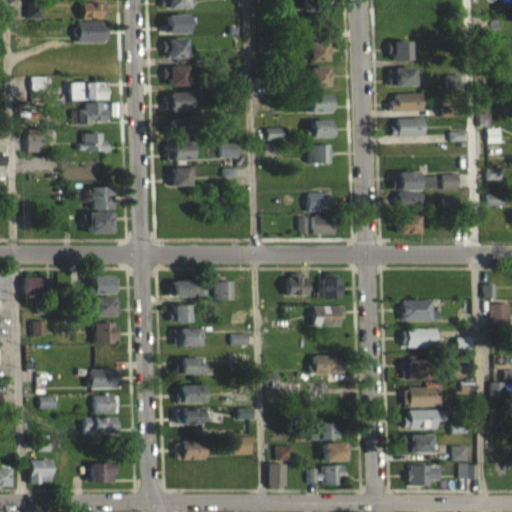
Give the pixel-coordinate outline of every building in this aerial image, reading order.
[(186,0),(158,0),(159,17),(186,16),(186,0)] [(300,0),(301,8),(323,7),(322,0),(300,0)] [(320,4),(300,3),(300,19),(319,20),(320,4)] [(24,25),(39,25),(39,9),(25,8),(24,25)] [(79,27),(104,27),(104,10),(79,10),(79,27)] [(165,42),(185,42),(185,23),(164,23),(165,42)] [(73,50),(105,50),(104,29),(73,29),(73,50)] [(184,66),(184,46),(164,47),(165,67),(184,66)] [(390,69),(408,69),(408,49),(384,50),(384,62),(390,62),(390,69)] [(325,69),(325,50),(304,50),(305,70),(325,69)] [(184,74),(166,74),(166,94),(184,93),(184,74)] [(328,95),(328,75),(306,75),(307,95),(328,95)] [(412,76),(385,77),(386,95),(412,94),(412,76)] [(43,85),(28,85),(28,99),(43,99),(43,85)] [(101,90),(66,91),(66,108),(101,107),(101,90)] [(187,101),(162,101),(162,119),(187,119),(187,101)] [(389,119),(419,118),(418,101),(389,102),(389,119)] [(331,120),(331,102),(303,103),(303,121),(331,120)] [(99,111),(81,111),(82,118),(74,118),(74,130),(105,130),(105,113),(99,113),(99,111)] [(390,144),(420,143),(419,126),(389,126),(390,144)] [(166,127),(167,143),(185,143),(185,127),(166,127)] [(305,146),(330,145),(330,128),(304,129),(305,146)] [(263,136),(263,149),(280,148),(279,136),(263,136)] [(484,151),(497,150),(496,137),(484,137),(484,151)] [(464,149),(465,139),(448,139),(447,149),(464,149)] [(77,142),(77,159),(106,159),(106,149),(99,150),(99,141),(77,142)] [(162,167),(188,168),(189,151),(163,149),(162,167)] [(235,165),(234,151),(217,151),(217,166),(235,165)] [(305,171),(327,171),(328,153),(305,152),(305,171)] [(234,175),(219,176),(219,186),(234,186),(234,175)] [(169,176),(169,194),(187,194),(186,185),(191,185),(191,176),(169,176)] [(499,188),(499,177),(484,177),(483,188),(499,188)] [(416,198),(415,180),(392,180),(393,198),(416,198)] [(439,182),(439,194),(455,194),(455,182),(439,182)] [(432,184),(417,184),(418,194),(432,194),(432,184)] [(110,217),(110,195),(86,195),(86,217),(110,217)] [(328,219),(327,200),(304,201),(305,219),(328,219)] [(500,201),(484,202),(484,214),(500,213),(500,201)] [(416,217),(416,202),(397,202),(397,218),(416,217)] [(84,241),(111,241),(111,220),(83,220),(84,241)] [(416,223),(395,222),(394,241),(416,242),(416,223)] [(332,242),(332,224),(309,225),(310,242),(332,242)] [(304,225),(296,225),(296,242),(305,242),(304,225)] [(284,304),(303,303),(303,281),(284,282),(284,304)] [(319,307),(336,307),(336,283),(319,283),(319,307)] [(113,284),(87,284),(87,302),(113,302),(113,284)] [(45,302),(45,285),(21,285),(21,301),(45,302)] [(188,289),(167,289),(166,305),(188,305),(188,289)] [(227,289),(211,289),(211,308),(227,308),(227,289)] [(481,292),(481,306),(493,306),(492,292),(481,292)] [(88,324),(115,323),(114,305),(88,305),(88,324)] [(398,329),(436,329),(436,318),(428,318),(429,308),(399,308),(398,329)] [(485,312),(486,335),(507,335),(507,311),(485,312)] [(186,313),(167,313),(168,331),(187,330),(186,313)] [(341,314),(309,314),(309,333),(336,333),(337,326),(341,326),(341,314)] [(42,329),(28,329),(29,344),(42,344),(42,329)] [(114,351),(114,331),(89,331),(90,351),(114,351)] [(197,354),(196,336),(169,336),(169,354),(197,354)] [(433,337),(399,337),(398,355),(433,356),(433,337)] [(244,353),(244,341),(228,341),(228,353),(244,353)] [(468,346),(453,345),(453,359),(468,359),(468,346)] [(308,383),(337,382),(337,362),(308,363),(308,383)] [(171,366),(171,382),(199,383),(199,366),(171,366)] [(398,369),(399,387),(426,386),(425,368),(398,369)] [(86,396),(116,396),(116,377),(85,377),(86,396)] [(487,405),(501,406),(502,391),(487,390),(487,405)] [(174,393),(175,411),(202,411),(201,393),(174,393)] [(436,413),(436,395),(399,396),(400,414),(436,413)] [(90,403),(91,421),(115,421),(114,403),(90,403)] [(52,404),(36,404),(36,417),(52,417),(52,404)] [(199,416),(172,416),(172,432),(199,433),(199,416)] [(249,427),(249,416),(234,416),(234,427),(249,427)] [(432,417),(401,418),(401,437),(432,436),(432,417)] [(80,442),(111,442),(111,425),(80,425),(80,442)] [(306,447),(337,448),(337,432),(307,431),(306,447)] [(431,442),(400,443),(401,461),(431,461),(431,442)] [(247,445),(226,445),(226,463),(248,462),(247,445)] [(200,468),(200,451),(172,451),(172,467),(200,468)] [(320,469),(346,469),(346,451),(319,451),(320,469)] [(289,453),(272,453),(273,468),(290,468),(289,453)] [(464,469),(464,454),(448,454),(449,469),(464,469)] [(25,491),(47,491),(47,468),(25,468),(25,491)] [(86,472),(87,491),(111,491),(110,471),(86,472)] [(281,471),(264,471),(265,497),(281,497),(281,471)] [(435,488),(436,473),(406,472),(406,493),(426,493),(426,488),(435,488)] [(474,487),(474,472),(455,472),(455,479),(462,479),(462,486),(474,487)] [(304,477),(305,491),(316,491),(316,493),(341,492),(341,473),(319,473),(319,480),(313,480),(313,476),(304,477)]
